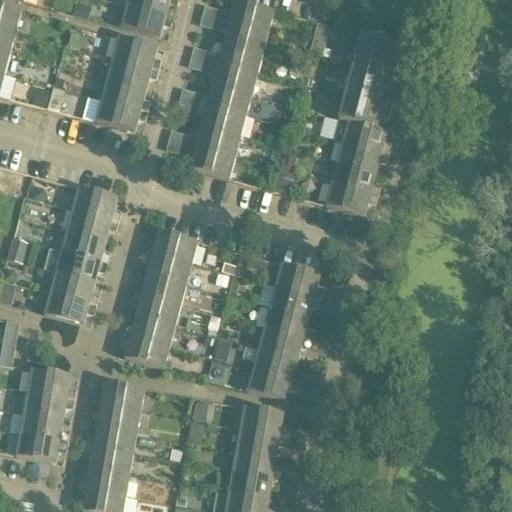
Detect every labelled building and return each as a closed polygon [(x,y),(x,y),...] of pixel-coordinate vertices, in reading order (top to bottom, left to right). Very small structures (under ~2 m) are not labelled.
[(168,11),(171,1),(168,0),(128,0),(126,11),(172,23),(175,13),(168,11)] [(224,16),(221,26),(268,38),(274,16),(234,6),(231,18),(224,16)] [(0,33),(15,38),(21,16),(0,10),(0,33)] [(170,33),(172,23),(126,11),(120,33),(160,43),(163,32),(170,33)] [(262,59),(268,38),(221,26),(218,36),(226,38),(223,48),(262,59)] [(330,31),(317,28),(315,35),(328,39),(330,31)] [(0,55),(9,58),(15,38),(0,33),(0,55)] [(328,39),(315,35),(313,42),(326,46),(328,39)] [(360,39),(349,82),(389,93),(391,82),(404,85),(404,84),(408,68),(404,67),(405,64),(397,61),(400,49),(360,39)] [(118,42),(112,64),(159,76),(161,66),(154,64),(157,53),(118,42)] [(324,53),(326,46),(313,42),(311,50),(324,53)] [(257,80),(262,59),(223,48),(220,59),(213,57),(210,67),(257,80)] [(324,53),(311,50),(310,57),(322,60),(324,53)] [(0,78),(4,79),(9,58),(0,55),(0,78)] [(156,86),(159,76),(112,64),(107,85),(146,95),(149,84),(156,86)] [(251,101),(257,80),(210,67),(207,77),(215,79),(212,90),(251,101)] [(386,103),(389,93),(349,82),(344,103),(395,117),(397,108),(398,108),(398,107),(386,103)] [(143,106),(146,95),(107,85),(101,106),(148,118),(150,108),(143,106)] [(60,113),(67,95),(53,90),(49,102),(39,99),(37,105),(60,113)] [(246,122),(251,101),(212,90),(209,101),(201,99),(199,109),(246,122)] [(393,123),(395,117),(344,103),(338,125),(347,127),(347,126),(385,136),(385,135),(378,133),(380,124),(388,126),(389,122),(393,123)] [(145,128),(148,118),(101,106),(95,128),(135,138),(138,126),(145,128)] [(240,142),(246,122),(199,109),(196,119),(203,121),(200,132),(240,142)] [(385,135),(385,136),(347,126),(347,127),(338,125),(333,145),(342,147),(388,160),(391,149),(384,148),(387,136),(385,135)] [(234,163),(240,142),(200,132),(198,143),(191,141),(188,151),(234,163)] [(386,170),(388,160),(342,147),(336,168),(376,179),(379,168),(386,170)] [(229,185),(234,163),(188,151),(185,161),(192,163),(189,174),(229,185)] [(373,189),(376,179),(336,168),(331,189),(377,201),(380,191),(373,189)] [(295,181),(278,176),(273,196),(289,200),(295,181)] [(375,211),(377,201),(331,189),(325,211),(364,221),(368,210),(375,211)] [(78,194),(72,215),(118,228),(121,218),(114,216),(117,204),(78,194)] [(116,238),(118,228),(72,215),(66,236),(106,247),(109,236),(116,238)] [(103,257),(106,247),(66,236),(61,257),(107,270),(110,259),(103,257)] [(147,247),(145,258),(191,269),(197,247),(158,237),(155,249),(147,247)] [(23,266),(30,245),(16,240),(9,261),(23,266)] [(61,258),(50,255),(44,275),(55,278),(95,289),(98,278),(105,280),(107,270),(61,257),(61,258)] [(186,290),(191,269),(145,258),(142,267),(149,269),(146,280),(186,290)] [(280,269),(275,291),(321,304),(324,294),(317,292),(320,280),(280,269)] [(92,299),(95,289),(55,278),(50,299),(96,311),(99,301),(92,299)] [(180,311),(186,290),(146,280),(143,290),(136,289),(134,299),(180,311)] [(5,284),(0,300),(0,303),(12,307),(18,288),(5,284)] [(319,314),(321,304),(275,291),(269,312),(309,323),(312,312),(319,314)] [(94,321),(96,311),(50,299),(44,321),(83,331),(86,319),(94,321)] [(175,332),(180,311),(134,299),(131,309),(138,310),(135,321),(175,332)] [(306,334),(309,323),(269,312),(264,333),(310,345),(313,336),(306,334)] [(169,353),(175,332),(135,321),(132,332),(125,330),(123,340),(169,353)] [(19,329),(6,327),(5,334),(18,336),(19,329)] [(307,356),(310,345),(264,333),(258,354),(298,364),(300,354),(307,356)] [(18,336),(5,334),(4,341),(16,344),(18,336)] [(163,374),(169,353),(123,340),(120,350),(127,352),(124,364),(163,374)] [(16,344),(4,341),(2,349),(15,351),(16,344)] [(15,351),(2,349),(1,356),(14,358),(15,351)] [(295,376),(298,364),(258,354),(253,375),(299,387),(302,378),(295,376)] [(14,358),(1,356),(0,361),(0,363),(13,366),(14,358)] [(13,366),(0,363),(0,371),(11,373),(13,366)] [(30,375),(27,397),(74,406),(76,395),(69,394),(71,382),(30,375)] [(296,398),(299,387),(253,375),(247,397),(286,407),(289,396),(296,398)] [(94,398),(93,409),(140,417),(144,395),(104,388),(102,400),(94,398)] [(72,416),(74,406),(27,397),(23,418),(63,426),(65,414),(72,416)] [(207,425),(210,406),(197,404),(194,422),(207,425)] [(137,438),(140,417),(93,409),(91,419),(98,420),(96,431),(137,438)] [(243,412),(239,434),(287,442),(289,432),(282,431),(284,419),(243,412)] [(61,436),(63,426),(23,418),(19,440),(67,448),(69,438),(61,436)] [(190,445),(203,446),(206,426),(192,424),(190,445)] [(133,460),(137,438),(96,431),(94,442),(87,441),(85,451),(133,460)] [(285,453),(287,442),(239,434),(235,455),(276,462),(278,452),(285,453)] [(65,458),(67,448),(19,440),(15,462),(56,469),(58,457),(65,458)] [(129,481),(133,460),(85,451),(83,462),(91,463),(89,474),(129,481)] [(274,474),(276,462),(235,455),(232,477),(280,485),(281,475),(274,474)] [(281,492),(297,494),(300,475),(284,472),(281,492)] [(125,502),(129,481),(89,474),(87,485),(80,484),(78,494),(125,502)] [(278,495),(280,485),(232,477),(228,498),(268,505),(270,494),(278,495)] [(123,511),(125,502),(78,494),(76,504),(83,505),(81,511),(123,511)] [(267,511),(268,505),(228,498),(228,500),(216,498),(213,511),(267,511)]
